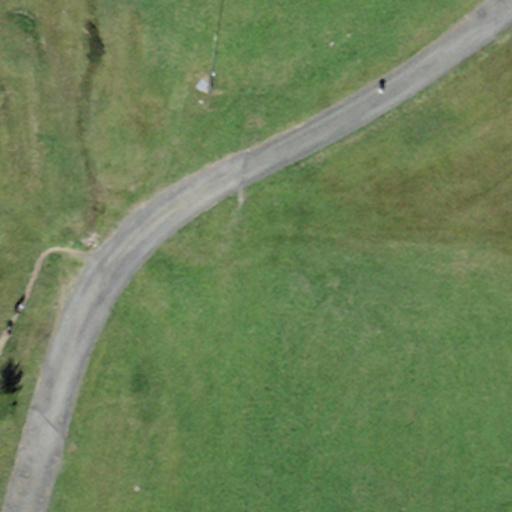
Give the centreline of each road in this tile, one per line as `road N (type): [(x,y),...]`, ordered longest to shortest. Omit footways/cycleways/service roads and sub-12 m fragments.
road 1 (track): [(111,223),(385,89),(511,0)]
road 2 (track): [(13,511),(77,286),(111,223)]
